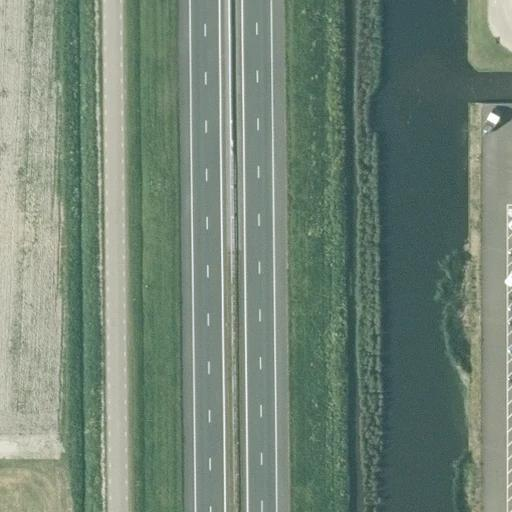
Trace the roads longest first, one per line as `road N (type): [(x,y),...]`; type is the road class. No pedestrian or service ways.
road 1 (motorway): [(262,511),(256,0)]
road 2 (motorway): [(206,0),(211,511)]
road 3 (unclassified): [(117,511),(116,0)]
